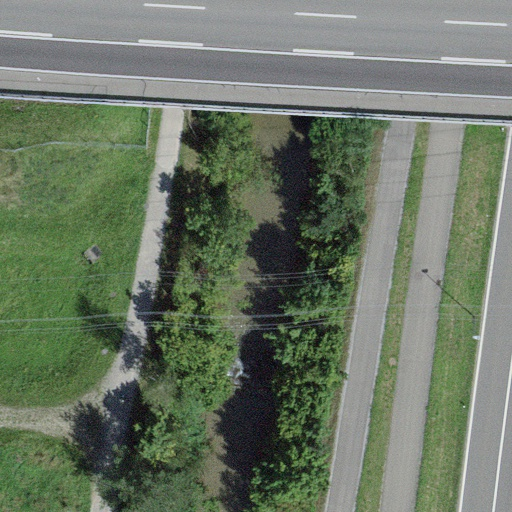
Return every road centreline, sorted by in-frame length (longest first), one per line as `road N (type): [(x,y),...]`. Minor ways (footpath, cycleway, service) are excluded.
road 1 (motorway): [(25,0),(345,20)]
road 2 (motorway): [(345,20),(511,49)]
road 3 (motorway): [(345,20),(511,28)]
road 4 (secondary): [(511,366),(496,511)]
road 5 (track): [(194,0),(174,123)]
